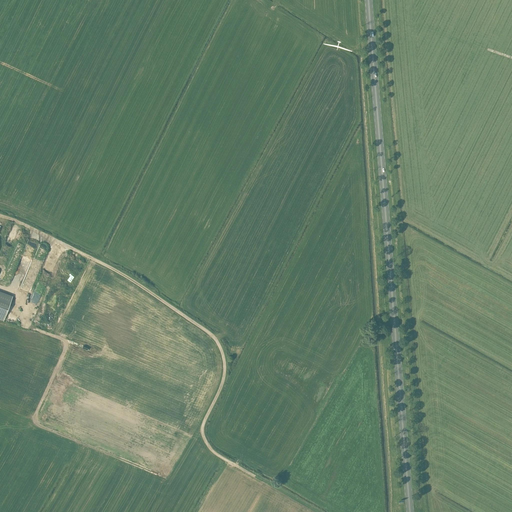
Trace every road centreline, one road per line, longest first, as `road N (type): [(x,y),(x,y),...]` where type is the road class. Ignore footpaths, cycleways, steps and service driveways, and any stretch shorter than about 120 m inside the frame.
road 1 (primary): [(410,511),(368,0)]
road 2 (track): [(259,478),(203,437),(223,369),(213,339),(121,274),(0,215)]
